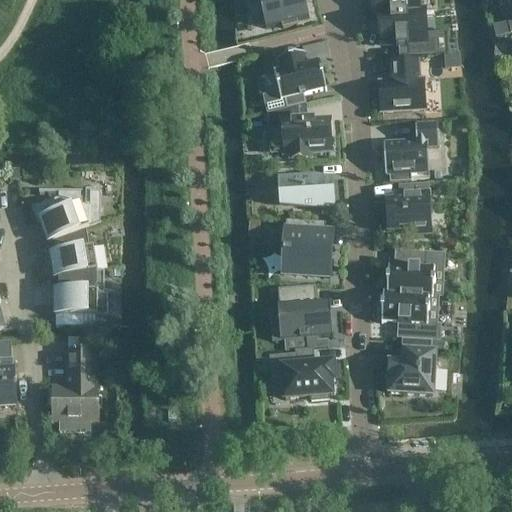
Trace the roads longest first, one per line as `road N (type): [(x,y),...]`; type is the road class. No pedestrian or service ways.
road 1 (residential): [(338,0),(356,94),(361,472)]
road 2 (unclassified): [(0,500),(361,472)]
road 3 (unclassified): [(361,472),(511,463)]
